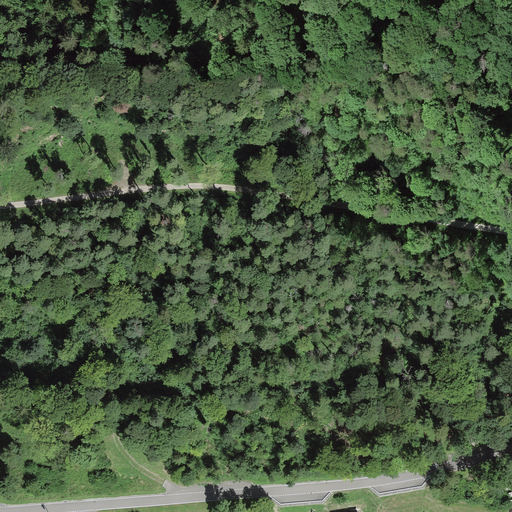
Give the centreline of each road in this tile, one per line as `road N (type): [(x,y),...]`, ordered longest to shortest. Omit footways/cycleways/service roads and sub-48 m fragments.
road 1 (track): [(0,205),(191,185),(511,234)]
road 2 (unclassified): [(0,511),(333,486),(511,450)]
road 3 (track): [(192,497),(122,449),(118,385)]
